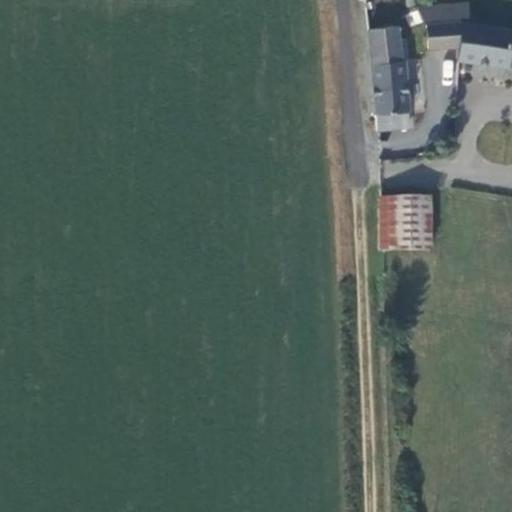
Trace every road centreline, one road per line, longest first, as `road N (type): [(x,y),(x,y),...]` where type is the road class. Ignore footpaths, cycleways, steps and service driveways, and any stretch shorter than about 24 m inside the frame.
road 1 (track): [(371,511),(360,168)]
road 2 (unclassified): [(360,168),(345,0)]
